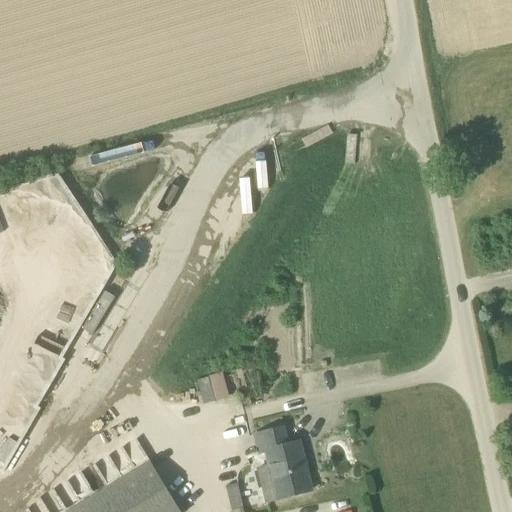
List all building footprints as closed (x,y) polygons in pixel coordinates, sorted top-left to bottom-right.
[(191,289),(201,288),(199,257),(189,258),(191,289)] [(133,284),(121,303),(133,311),(145,292),(133,284)] [(91,336),(114,298),(104,292),(81,330),(91,336)] [(203,406),(215,402),(208,378),(196,381),(203,406)] [(225,437),(242,434),(239,422),(222,426),(225,437)] [(285,447),(281,429),(253,436),(257,453),(264,453),(268,465),(255,469),(264,505),(276,502),(276,499),(309,491),(298,444),(285,447)] [(178,511),(149,463),(66,511),(178,511)] [(231,511),(242,509),(236,484),(225,487),(231,511)]
